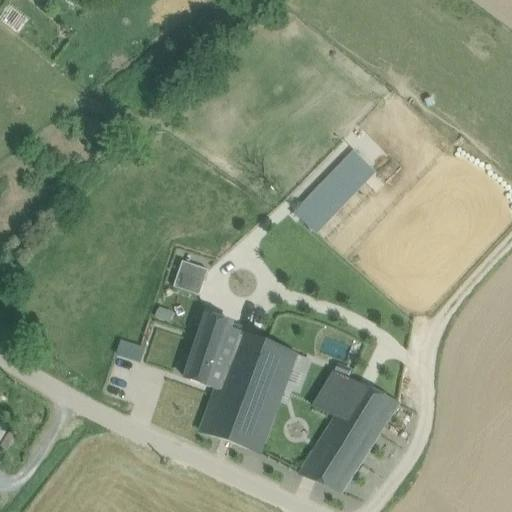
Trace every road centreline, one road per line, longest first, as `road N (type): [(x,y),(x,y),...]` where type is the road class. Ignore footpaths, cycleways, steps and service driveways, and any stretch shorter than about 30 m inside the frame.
road 1 (unclassified): [(0,361),(304,511)]
road 2 (track): [(418,365),(444,315),(511,240)]
